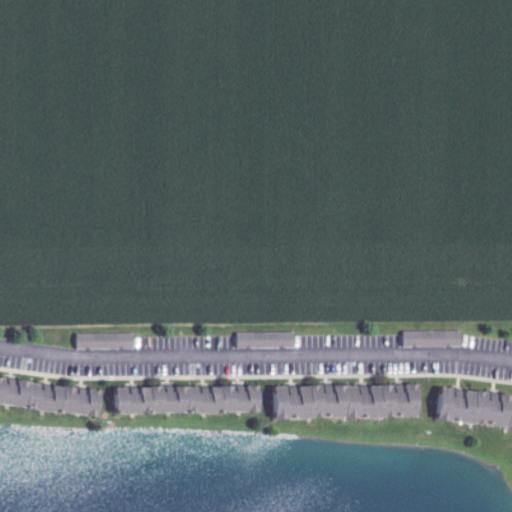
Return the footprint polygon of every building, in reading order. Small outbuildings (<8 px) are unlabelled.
[(465,331),(407,332),(407,348),(465,347),(465,331)] [(240,332),(239,348),(298,349),(298,332),(240,332)] [(80,334),(80,350),(138,349),(138,333),(80,334)] [(0,405),(104,416),(107,389),(0,377),(0,405)] [(266,412),(265,385),(122,388),(123,415),(266,412)] [(281,418),(424,418),(424,385),(281,385),(281,418)]
